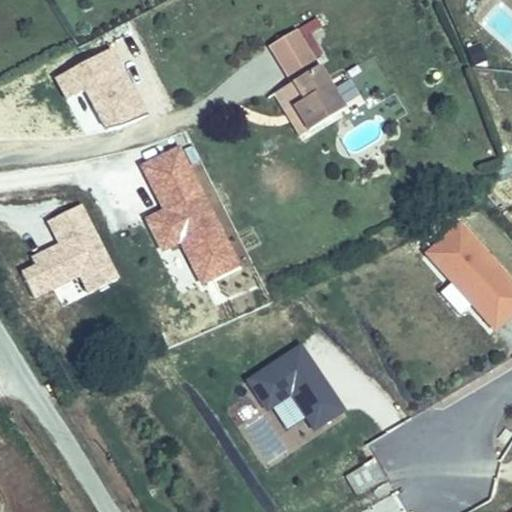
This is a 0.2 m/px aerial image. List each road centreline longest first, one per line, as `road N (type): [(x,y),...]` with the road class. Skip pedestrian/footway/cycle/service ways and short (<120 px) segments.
road 1 (unknown): [(218,106),(125,143),(0,162)]
road 2 (tertiary): [(108,511),(0,339)]
